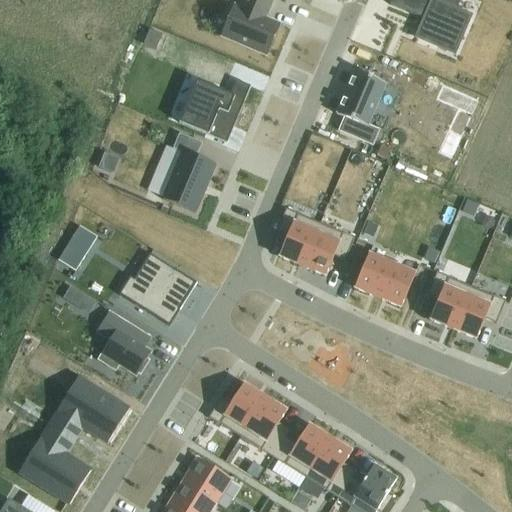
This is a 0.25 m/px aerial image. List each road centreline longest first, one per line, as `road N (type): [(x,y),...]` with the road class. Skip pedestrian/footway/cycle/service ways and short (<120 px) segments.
road 1 (residential): [(242,271),(511,391)]
road 2 (residential): [(242,271),(353,11)]
road 3 (residential): [(435,477),(208,330)]
road 4 (residential): [(92,511),(208,330)]
